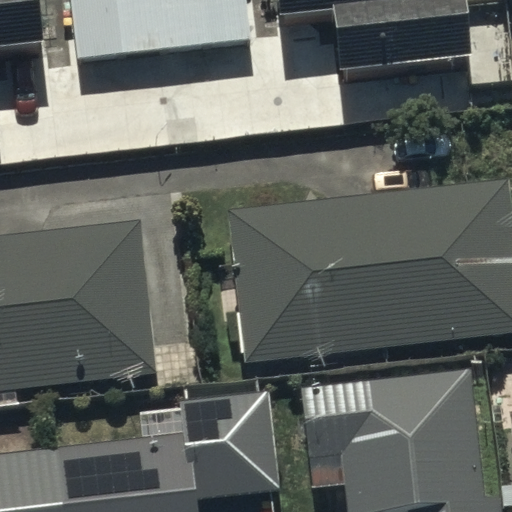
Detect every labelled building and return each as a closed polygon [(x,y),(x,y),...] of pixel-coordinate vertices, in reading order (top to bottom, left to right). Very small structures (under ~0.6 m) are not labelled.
[(39,0),(0,3),(0,67),(48,63),(41,0),(39,0)] [(248,0),(69,0),(77,73),(255,53),(248,0)] [(434,20),(431,0),(284,0),(289,36),(341,30),(434,20)] [(434,20),(341,30),(348,91),(479,76),(473,15),(434,20)] [(511,191),(229,225),(246,375),(511,344),(511,191)] [(145,235),(0,250),(0,403),(162,386),(145,235)] [(480,377),(298,396),(309,503),(346,499),(347,511),(506,511),(505,502),(493,503),(480,377)] [(0,511),(204,511),(285,503),(274,405),(182,415),(185,446),(0,466),(0,511)]
